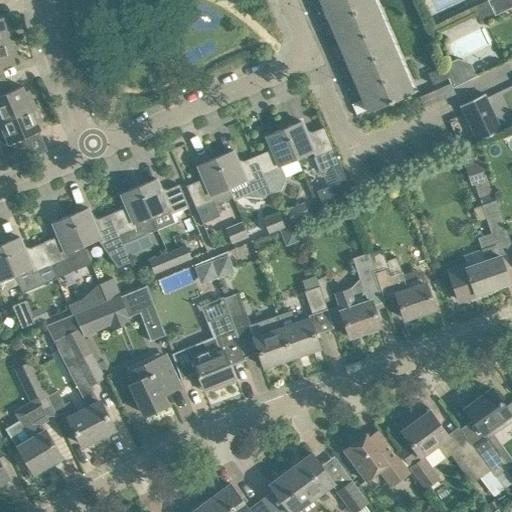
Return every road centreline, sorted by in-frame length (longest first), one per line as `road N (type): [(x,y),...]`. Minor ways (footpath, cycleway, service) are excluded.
road 1 (residential): [(59,511),(182,449),(511,328)]
road 2 (residential): [(99,138),(292,58),(306,45),(300,0)]
road 3 (residential): [(99,138),(55,0)]
